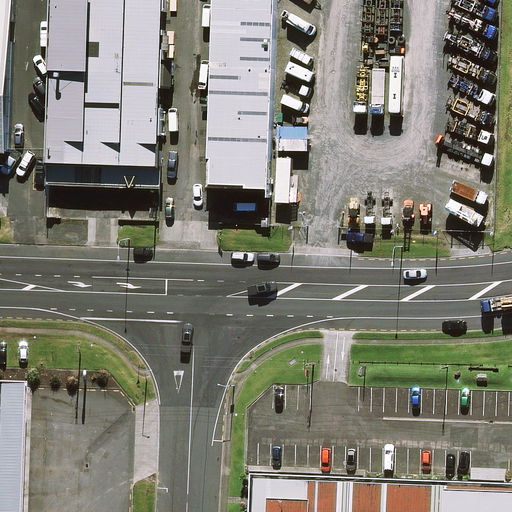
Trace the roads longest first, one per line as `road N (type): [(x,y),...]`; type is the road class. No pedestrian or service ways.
road 1 (secondary): [(511,285),(447,294),(195,295)]
road 2 (residential): [(195,295),(187,511)]
road 3 (secondary): [(195,295),(0,282)]
